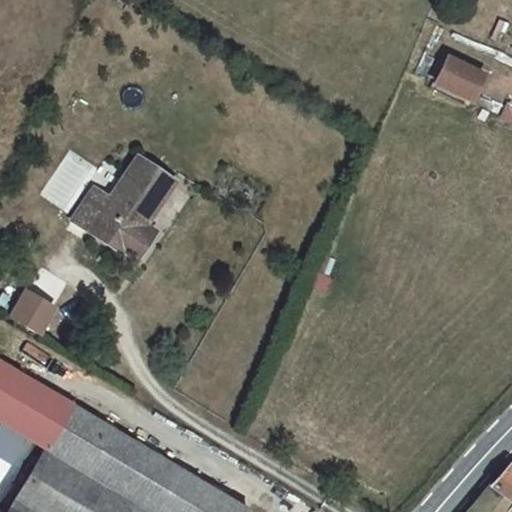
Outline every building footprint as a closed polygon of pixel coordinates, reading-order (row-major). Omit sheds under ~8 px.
[(440,87),(474,102),(485,79),(451,63),(440,87)] [(145,154),(143,157),(120,194),(100,179),(77,213),(141,260),(158,230),(151,224),(181,177),(145,154)] [(10,318),(44,337),(61,307),(27,289),(10,318)] [(0,413),(48,442),(70,400),(0,357),(0,413)] [(70,400),(48,442),(42,454),(140,511),(253,511),(255,509),(70,400)] [(4,419),(0,424),(0,487),(32,437),(4,419)] [(6,511),(140,511),(42,454),(29,475),(6,511)] [(511,511),(511,464),(485,495),(470,511),(511,511)]
